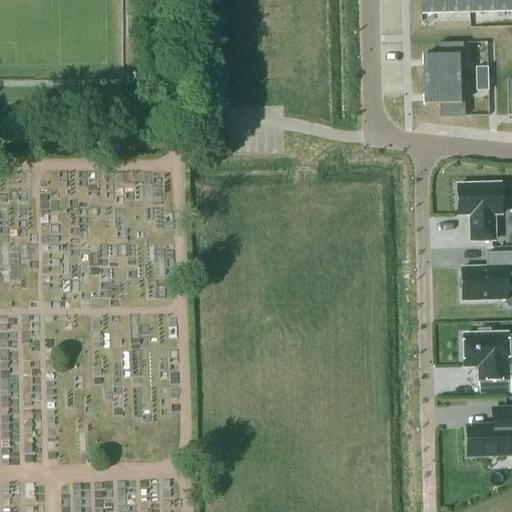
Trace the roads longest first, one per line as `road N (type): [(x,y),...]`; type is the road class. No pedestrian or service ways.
road 1 (residential): [(423,142),(431,511)]
road 2 (residential): [(371,0),(373,138),(423,142)]
